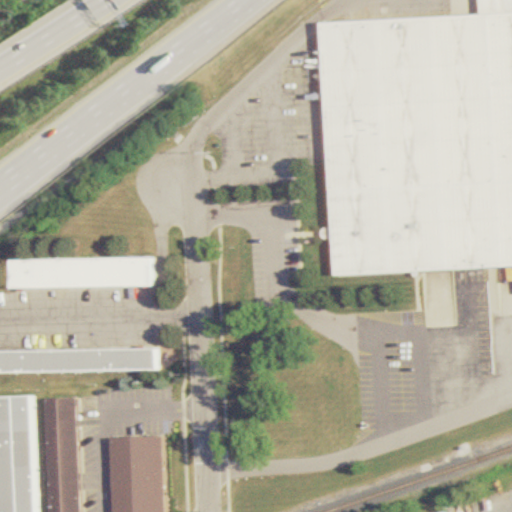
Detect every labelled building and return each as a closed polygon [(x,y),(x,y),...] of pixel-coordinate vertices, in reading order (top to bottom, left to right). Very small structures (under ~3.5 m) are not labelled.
[(326,23),(511,13),(511,266),(340,275),(326,23)] [(18,261),(158,258),(159,286),(19,289),(18,261)] [(0,351),(162,349),(162,371),(0,373),(0,351)] [(8,511),(3,398),(40,397),(45,511),(8,511)] [(55,511),(51,400),(83,398),(87,511),(55,511)] [(118,511),(115,440),(167,437),(170,511),(118,511)]
